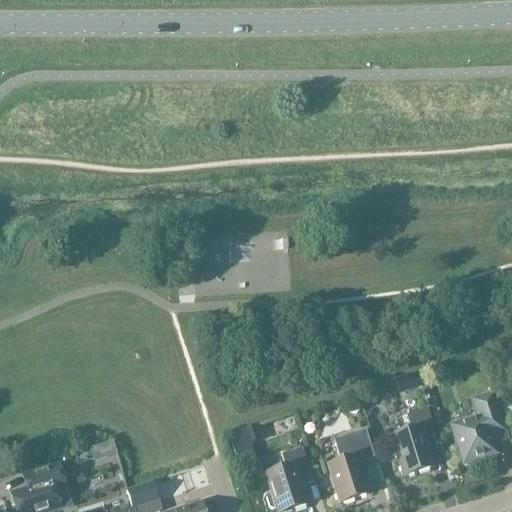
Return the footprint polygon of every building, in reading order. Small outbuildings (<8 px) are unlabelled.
[(418,376),(393,384),(397,397),(423,389),(418,376)] [(451,427),(462,465),(495,455),(486,427),(500,423),(491,395),(471,402),(477,419),(451,427)] [(390,437),(403,478),(432,468),(423,440),(435,436),(426,410),(405,416),(410,431),(390,437)] [(259,442),(255,426),(244,429),(249,445),(259,442)] [(365,431),(333,441),(340,462),(326,466),(338,505),(367,495),(357,464),(373,459),(365,431)] [(301,450),(280,456),(284,469),(264,475),(270,495),(267,496),(265,499),(268,510),(272,511),(275,510),(275,511),(288,511),(306,506),(297,477),(309,474),(301,450)] [(35,487),(10,495),(15,511),(56,511),(60,511),(54,494),(65,491),(57,466),(31,474),(35,487)] [(152,484),(126,493),(131,510),(156,502),(157,502),(152,484)] [(125,511),(159,511),(156,502),(131,510),(125,511)]
